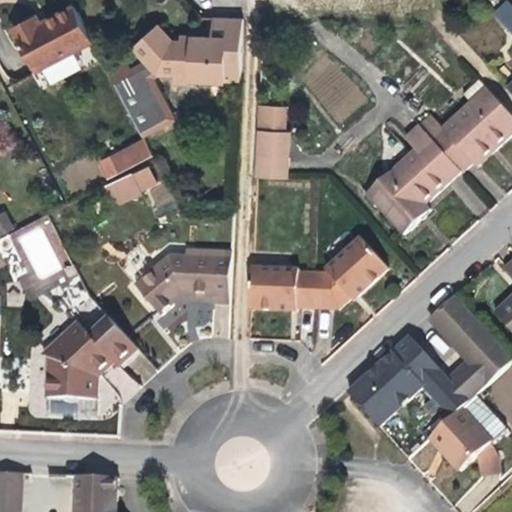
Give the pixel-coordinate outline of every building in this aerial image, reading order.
[(511,5),(506,0),(504,0),(490,14),(511,35),(511,5)] [(70,9),(36,28),(32,20),(9,33),(34,78),(55,66),(89,46),(70,9)] [(240,24),(210,23),(209,40),(194,39),(193,46),(172,46),(169,45),(155,28),(131,48),(143,63),(131,74),(124,65),(105,76),(141,144),(173,126),(151,82),(159,78),(169,79),(190,81),(223,84),(225,60),(238,60),(240,24)] [(237,85),(238,60),(225,60),(223,84),(237,85)] [(188,89),(190,81),(169,79),(169,88),(188,89)] [(461,105),(478,90),(470,81),(453,94),(461,105)] [(511,83),(502,92),(511,103),(511,83)] [(490,153),(511,134),(511,128),(478,90),(461,105),(436,127),(433,124),(420,135),(458,176),(488,150),(490,153)] [(257,134),(280,135),(281,107),(259,106),(257,134)] [(411,125),(420,135),(433,124),(425,114),(411,125)] [(422,209),(458,176),(420,135),(411,125),(395,139),(405,150),(380,173),(387,182),(365,199),(399,240),(417,225),(412,218),(422,209)] [(255,183),(286,184),(288,162),(279,161),(280,135),(257,134),(255,183)] [(279,161),(288,162),(289,136),(280,135),(279,161)] [(151,168),(134,176),(142,193),(159,184),(151,168)] [(359,191),(365,199),(387,182),(380,173),(359,191)] [(134,176),(125,181),(108,190),(117,206),(133,198),(142,193),(134,176)] [(428,215),(422,209),(412,218),(417,225),(428,215)] [(5,210),(0,212),(0,235),(14,229),(5,210)] [(6,234),(28,284),(70,266),(48,215),(6,234)] [(251,271),(249,313),(296,316),(296,311),(336,314),(349,303),(351,305),(388,275),(361,241),(323,273),(326,278),(266,276),(266,271),(251,271)] [(210,262),(210,254),(181,252),(181,261),(210,262)] [(227,310),(229,254),(210,254),(210,262),(181,261),(167,260),(131,288),(155,319),(166,311),(181,299),(208,301),(208,309),(227,310)] [(511,268),(502,276),(511,288),(511,304),(492,320),(511,342),(511,268)] [(185,307),(208,309),(208,301),(181,299),(166,311),(172,317),(185,307)] [(481,394),(511,365),(511,364),(453,301),(425,327),(462,371),(481,394)] [(139,355),(108,321),(89,337),(78,326),(41,356),(40,403),(93,405),(94,383),(94,371),(108,362),(113,369),(116,372),(139,355)] [(345,398),(377,434),(424,393),(448,424),(456,417),(459,414),(439,388),(405,344),(368,378),(373,384),(361,394),(356,388),(345,398)] [(94,371),(94,383),(113,369),(108,362),(94,371)] [(472,402),(481,394),(462,371),(439,388),(459,414),(472,402)] [(368,378),(356,388),(361,394),(373,384),(368,378)] [(499,435),(472,402),(459,414),(456,417),(484,448),(499,435)] [(448,424),(425,445),(451,477),(456,472),(476,455),(484,448),(456,417),(448,424)] [(476,455),(456,472),(466,486),(489,478),(485,466),(476,455)] [(0,477),(0,511),(18,511),(21,479),(0,477)] [(112,511),(115,483),(73,481),(71,511),(112,511)]
